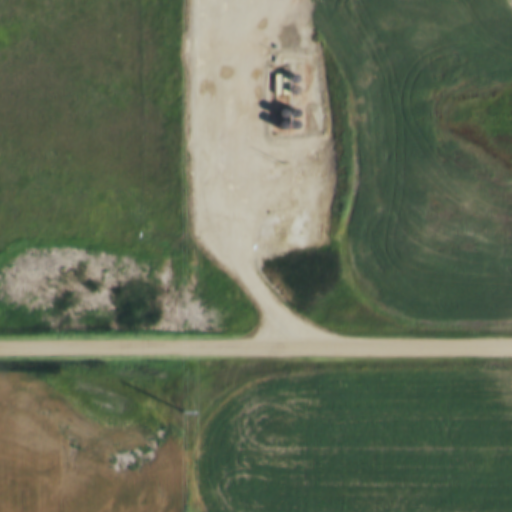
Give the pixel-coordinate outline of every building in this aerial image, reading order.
[(284,68),(283,69),(281,69),(279,68),(278,67),(277,66),(277,64),(277,63),(278,61),(279,60),(280,59),(282,59),(284,59),(285,60),(286,61),(287,63),(287,65),(286,66),(285,68),(284,68)] [(286,80),(284,80),(283,80),(281,79),(280,78),(279,77),(279,75),(279,74),(280,72),(281,71),(282,71),(284,70),(285,71),(287,71),(288,73),(289,74),(289,76),(288,78),(287,79),(286,80)] [(284,92),(283,93),(281,92),(280,92),(279,91),(278,90),(277,88),(277,86),(278,85),(279,84),(281,83),(282,83),(284,83),(285,84),(286,85),(287,87),(287,88),(287,90),(286,91),(284,92)] [(271,104),(269,105),(267,104),(266,104),(265,103),(264,102),(264,100),(264,98),(264,97),(265,96),(267,95),(268,95),(270,95),(272,96),(273,97),(273,99),(273,100),(273,102),(272,103),(271,104)] [(284,104),(282,105),(280,104),(279,104),(278,103),(277,102),(277,100),(277,98),(277,97),(278,96),(280,95),(281,95),(283,95),(285,96),(286,97),(286,99),(286,100),(286,102),(285,103),(284,104)] [(285,117),(283,117),(282,117),(280,117),(279,116),(278,114),(278,113),(278,111),(279,110),(280,109),(281,108),(283,108),(284,108),(286,109),(287,110),(288,111),(288,113),(287,115),(286,116),(285,117)] [(273,120),(271,120),(270,120),(268,120),(267,119),(266,117),(266,116),(266,114),(267,113),(268,112),(269,111),(271,111),(272,111),(274,112),(275,113),(276,114),(276,116),(275,118),(274,119),(273,120)]
